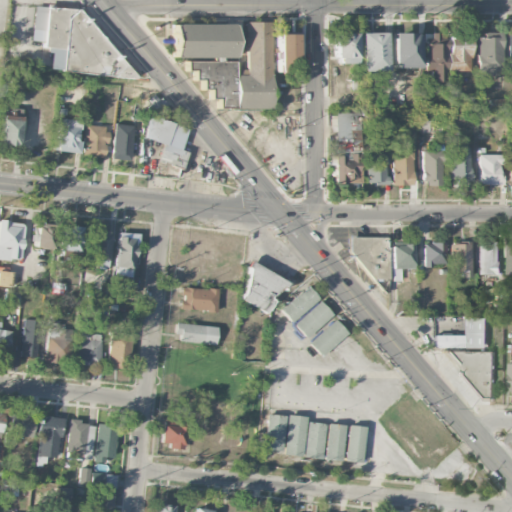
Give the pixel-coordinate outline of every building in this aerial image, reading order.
[(48,70),(132,78),(133,77),(80,10),(34,6),(31,41),(42,42),(42,44),(50,55),(48,70)] [(270,110),(271,22),(246,22),(245,69),(234,69),(234,62),(185,62),(185,69),(193,69),(193,78),(201,78),(201,90),(209,90),(209,97),(218,97),(217,109),(270,110)] [(233,24),(171,25),(172,58),(234,58),(233,24)] [(334,63),(355,64),(355,33),(335,33),(334,63)] [(385,33),(359,33),(360,72),(385,71),(385,33)] [(418,68),(417,33),(392,34),(392,68),(418,68)] [(500,74),(501,33),(484,33),(484,38),(477,38),(476,80),(487,80),(488,73),(500,74)] [(277,34),(276,71),(288,71),(288,60),(295,60),(296,34),(277,34)] [(423,72),(430,72),(430,81),(445,82),(446,39),(439,39),(439,36),(424,35),(423,72)] [(447,71),(469,71),(470,38),(448,38),(447,71)] [(142,105),(153,118),(166,108),(156,95),(142,105)] [(9,116),(3,115),(0,131),(0,144),(16,147),(22,110),(10,108),(9,116)] [(333,127),(333,151),(359,151),(358,119),(349,119),(349,114),(328,114),(328,127),(333,127)] [(186,128),(151,118),(145,139),(162,144),(158,159),(172,163),(171,166),(182,169),(187,152),(180,150),(186,128)] [(79,121),(57,119),(53,151),(75,153),(79,121)] [(110,159),(129,161),(133,126),(114,124),(110,159)] [(106,126),(84,126),(83,156),(105,156),(106,126)] [(468,148),(448,148),(449,184),(469,184),(468,148)] [(412,149),(391,149),(390,185),(411,186),(412,149)] [(421,186),(440,186),(441,150),(422,150),(421,186)] [(386,154),(365,154),(365,185),(386,184),(386,154)] [(333,155),(334,184),(359,183),(358,155),(333,155)] [(478,155),(478,185),(500,185),(500,164),(501,164),(501,155),(478,155)] [(0,259),(20,261),(23,223),(0,221),(0,259)] [(36,224),(33,247),(51,250),(54,226),(36,224)] [(60,256),(78,256),(79,226),(61,226),(60,256)] [(87,266),(108,267),(109,231),(88,230),(87,266)] [(133,277),(135,234),(116,233),(114,277),(133,277)] [(387,279),(386,237),(350,238),(351,268),(366,268),(366,280),(387,279)] [(499,242),(478,242),(479,275),(500,274),(499,242)] [(423,243),(423,266),(445,265),(445,243),(423,243)] [(470,243),(449,243),(450,270),(460,270),(460,278),(471,277),(470,243)] [(283,281),(254,265),(236,297),(265,314),(283,281)] [(0,285),(10,286),(11,272),(0,271),(0,285)] [(279,310),(290,323),(318,299),(306,286),(279,310)] [(216,311),(216,289),(179,288),(179,299),(178,299),(178,310),(216,311)] [(20,292),(5,290),(3,305),(18,307),(20,292)] [(293,325),(305,339),(331,314),(319,301),(293,325)] [(18,358),(36,360),(40,318),(23,317),(18,358)] [(486,348),(486,318),(462,318),(462,335),(432,336),(432,348),(486,348)] [(320,357),(346,333),(333,320),(308,344),(320,357)] [(0,329),(1,322),(0,322),(0,355),(6,356),(9,331),(0,329)] [(216,327),(176,323),(175,341),(214,345),(216,327)] [(68,364),(70,328),(47,326),(45,362),(68,364)] [(99,366),(100,335),(78,334),(77,365),(99,366)] [(129,335),(108,334),(107,368),(127,369),(129,335)] [(34,416),(10,413),(8,435),(32,438),(34,416)] [(285,417),(266,414),(262,450),(280,452),(285,417)] [(283,456),(302,456),(303,416),(284,416),(283,456)] [(37,462),(46,462),(46,458),(57,458),(59,417),(39,417),(37,462)] [(93,423),(68,422),(66,458),(91,459),(93,423)] [(112,459),(115,434),(119,435),(121,425),(97,422),(92,462),(103,464),(104,458),(112,459)] [(184,423),(162,422),(161,443),(168,443),(168,449),(183,450),(184,423)] [(301,457),(319,460),(324,424),(306,422),(301,457)] [(341,461),(342,425),(325,424),(324,460),(341,461)] [(361,462),(363,426),(346,426),(344,462),(361,462)] [(79,484),(89,484),(89,469),(80,469),(79,484)] [(116,475),(91,473),(91,487),(115,488),(116,475)] [(69,501),(70,488),(53,488),(52,501),(69,501)] [(86,499),(87,489),(74,488),(74,498),(86,499)] [(111,511),(113,496),(97,496),(96,511),(111,511)] [(172,511),(174,506),(156,503),(154,511),(172,511)]
